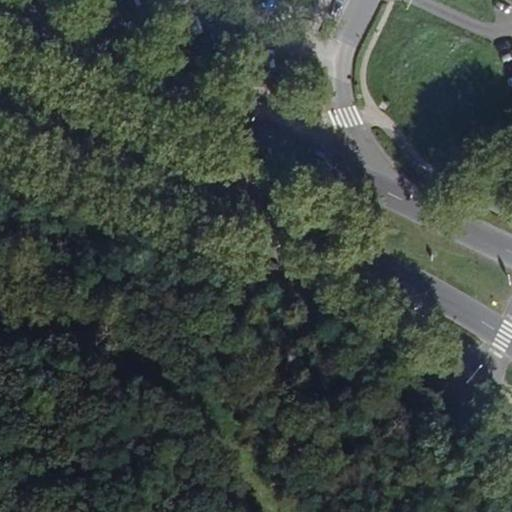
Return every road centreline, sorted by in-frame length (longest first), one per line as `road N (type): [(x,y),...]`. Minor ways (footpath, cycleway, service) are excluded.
road 1 (primary): [(0,86),(404,279),(511,342)]
road 2 (primary): [(395,201),(0,10)]
road 3 (residential): [(395,201),(345,117),(332,60)]
road 4 (residential): [(201,0),(332,60)]
road 5 (primary): [(511,251),(395,201)]
